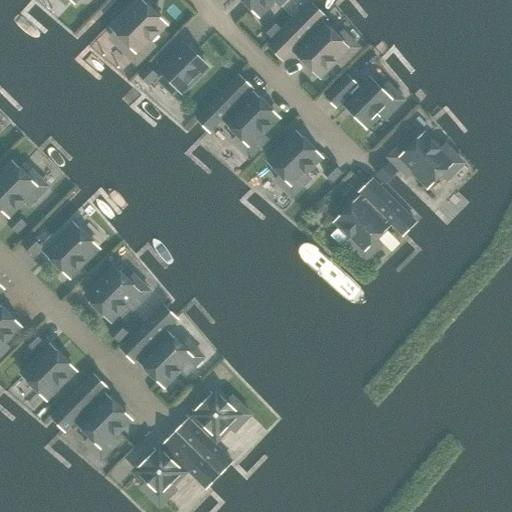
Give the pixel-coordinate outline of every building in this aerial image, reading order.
[(242,0),(257,15),(272,0),(273,0),(279,5),(284,0),(242,0)] [(136,64),(154,46),(148,40),(164,24),(141,1),(113,30),(125,43),(120,48),(136,64)] [(312,5),(269,48),(282,60),(295,47),(299,51),(295,54),(318,77),(334,61),(340,67),(358,48),(342,32),(336,38),(324,25),(321,28),(317,25),(324,17),(312,5)] [(270,20),(261,30),(271,40),(281,30),(270,20)] [(181,93),(207,67),(186,46),(160,72),(181,93)] [(148,66),(137,76),(148,87),(158,77),(148,66)] [(347,76),(326,98),(335,107),(342,100),(346,104),(345,106),(365,126),(378,113),(384,119),(402,101),(386,84),(380,90),(371,81),(370,80),(361,90),(353,97),(349,93),(357,85),(347,76)] [(251,89),(239,77),(196,120),(209,132),(225,116),(228,120),(225,123),(238,136),(232,141),(248,157),(267,139),(261,133),(277,117),(254,94),(250,98),(246,94),(251,89)] [(291,197),(309,179),(304,173),(320,157),(297,134),(268,162),(281,175),(275,181),(291,197)] [(402,160),(396,166),(407,177),(413,171),(428,187),(441,174),(447,180),(463,164),(444,145),(439,151),(423,135),(412,145),(400,158),(402,160)] [(389,162),(374,176),(383,185),(398,171),(389,162)] [(331,163),(321,173),(322,174),(333,183),(342,173),(331,163)] [(13,164),(0,176),(0,208),(7,216),(23,200),(29,205),(47,187),(31,171),(25,177),(13,164)] [(415,223),(372,180),(360,193),(365,198),(362,202),(358,199),(335,222),(351,238),(346,243),(364,262),(380,246),(374,240),(387,228),(384,224),(388,221),(402,235),(415,223)] [(16,215),(7,225),(16,234),(26,224),(16,215)] [(74,225),(45,254),(68,277),(97,248),(74,225)] [(20,245),(34,259),(43,249),(29,236),(21,244),(20,245)] [(115,269),(86,298),(109,321),(125,305),(131,310),(149,292),(133,276),(127,281),(115,269)] [(0,345),(19,326),(0,307),(0,291),(2,289),(0,287),(0,345)] [(140,363),(162,386),(179,370),(184,376),(203,358),(187,341),(181,347),(168,334),(165,337),(162,334),(176,320),(164,307),(121,349),(133,362),(139,356),(143,359),(140,363)] [(118,324),(108,334),(118,344),(128,334),(118,324)] [(32,333),(22,343),(33,353),(43,343),(32,332),(32,333)] [(51,347),(22,375),(45,399),(74,370),(51,347)] [(113,435),(129,419),(106,396),(104,399),(100,395),(106,389),(94,376),(51,419),(64,431),(77,418),(81,422),(78,425),(90,438),(84,443),(101,459),(119,441),(113,435)] [(176,433),(219,475),(232,462),(209,439),(213,436),(216,439),(228,426),(234,432),(250,415),(232,397),(226,403),(216,393),(193,416),(194,417),(190,421),(189,419),(176,433)] [(219,475),(176,433),(163,446),(164,447),(161,451),(159,449),(136,473),(147,483),(141,488),(160,507),(176,490),(170,485),(182,472),(180,469),(183,466),(206,488),(219,475)]
